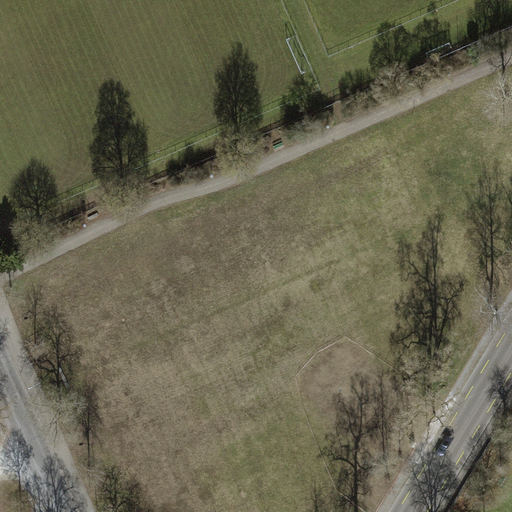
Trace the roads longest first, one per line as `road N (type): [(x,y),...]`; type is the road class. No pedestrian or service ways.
road 1 (tertiary): [(414,511),(511,351)]
road 2 (unclassified): [(74,511),(0,354)]
